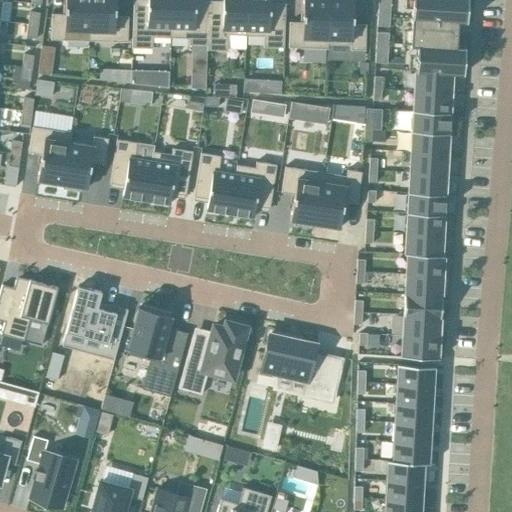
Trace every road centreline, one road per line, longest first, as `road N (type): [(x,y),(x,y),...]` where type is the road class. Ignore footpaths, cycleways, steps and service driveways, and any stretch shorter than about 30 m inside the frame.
road 1 (residential): [(26,235),(29,214),(339,260),(329,318),(24,247)]
road 2 (residential): [(511,51),(477,511)]
